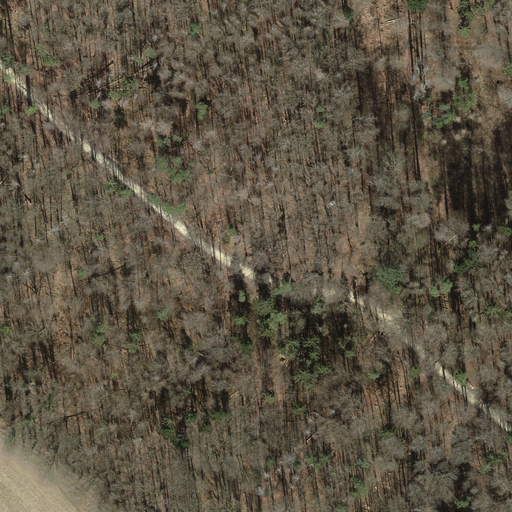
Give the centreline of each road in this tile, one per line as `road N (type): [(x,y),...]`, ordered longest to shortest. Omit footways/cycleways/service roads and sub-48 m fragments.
road 1 (track): [(0,58),(191,236),(272,287),(367,300),(511,425)]
road 2 (track): [(0,428),(107,511)]
